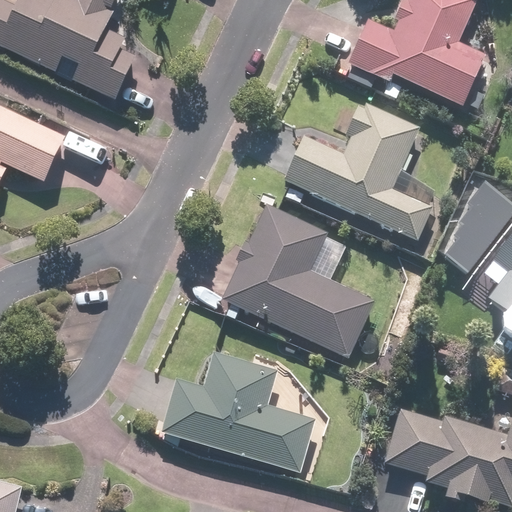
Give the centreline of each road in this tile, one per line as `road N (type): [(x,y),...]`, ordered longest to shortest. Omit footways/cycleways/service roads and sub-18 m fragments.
road 1 (residential): [(320,511),(166,471),(122,444),(72,394)]
road 2 (residential): [(261,0),(152,238)]
road 3 (residential): [(152,238),(82,392),(72,394)]
road 4 (residential): [(0,295),(67,260),(152,238)]
